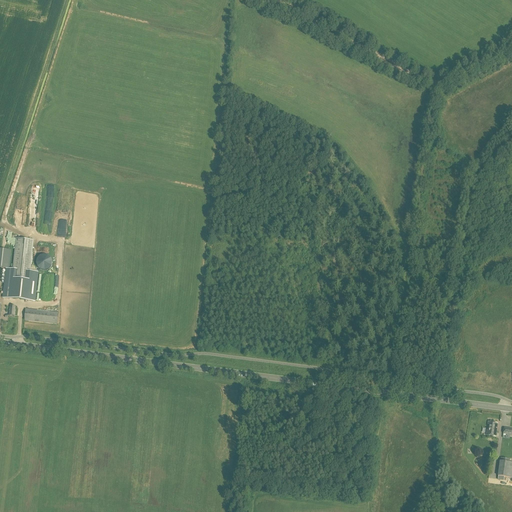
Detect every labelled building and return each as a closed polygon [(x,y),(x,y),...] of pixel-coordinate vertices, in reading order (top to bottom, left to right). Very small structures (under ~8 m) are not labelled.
[(14,270),(7,269),(4,298),(35,302),(38,272),(29,271),(33,241),(17,239),(14,270)] [(0,267),(9,269),(11,250),(0,249),(0,267)] [(41,270),(45,271),(49,270),(52,267),(53,262),(51,258),(48,256),(44,255),(40,256),(37,259),(36,263),(37,267),(41,270)] [(25,321),(57,324),(59,313),(26,309),(25,321)] [(486,434),(496,436),(498,424),(488,422),(486,434)] [(498,477),(511,478),(511,462),(500,461),(498,477)]
